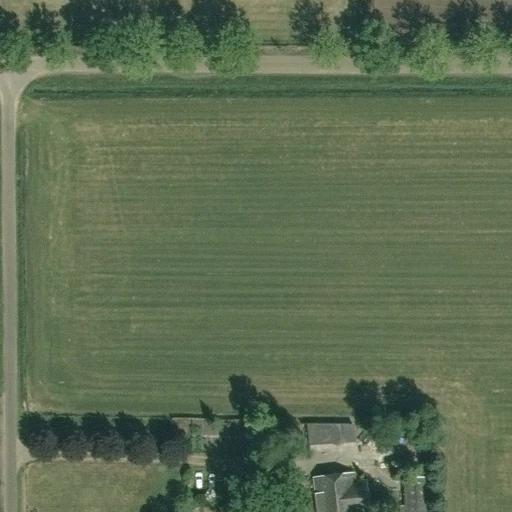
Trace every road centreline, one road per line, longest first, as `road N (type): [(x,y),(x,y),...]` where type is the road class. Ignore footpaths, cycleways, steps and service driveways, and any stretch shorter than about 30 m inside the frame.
road 1 (unclassified): [(511,65),(7,65)]
road 2 (unclassified): [(9,511),(7,65)]
